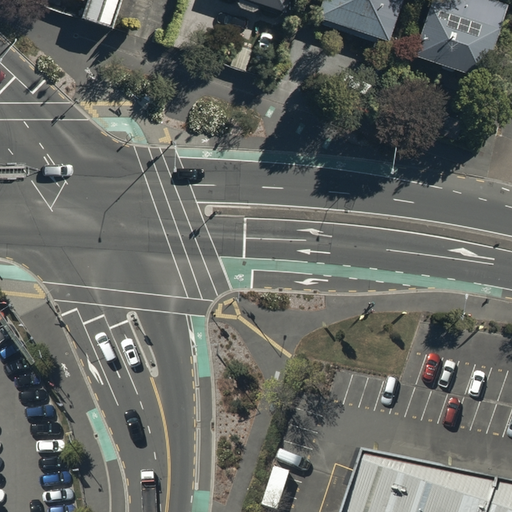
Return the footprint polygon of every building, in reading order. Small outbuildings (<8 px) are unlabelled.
[(90,0),(84,22),(114,32),(124,0),(90,0)] [(235,0),(232,8),(281,25),(290,0),(235,0)] [(326,0),(319,21),(390,45),(406,0),(326,0)] [(431,0),(414,52),(485,77),(509,9),(484,0),(431,0)] [(511,511),(511,479),(363,450),(342,511),(511,511)]
